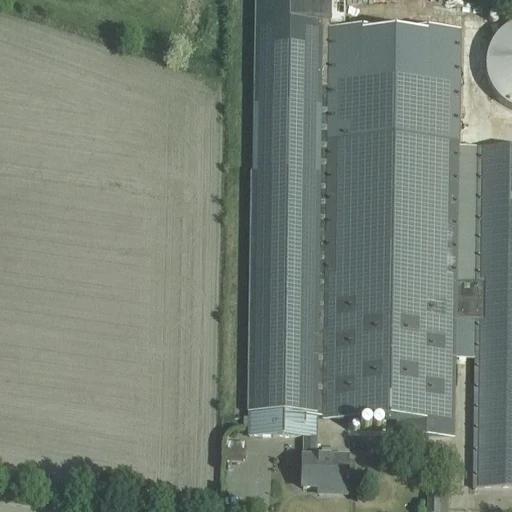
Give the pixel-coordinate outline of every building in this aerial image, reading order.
[(399,438),(451,438),(452,320),(475,321),(475,284),(456,284),(461,33),(328,32),(329,27),(344,28),(343,0),(254,0),(249,419),(316,420),(400,422),(399,438)] [(502,105),(509,110),(511,111),(511,26),(511,27),(503,32),(495,39),(490,48),(486,59),(485,70),(486,81),(490,91),(495,99),(502,105)] [(475,284),(475,321),(472,491),(511,491),(511,150),(477,150),(475,284)] [(315,461),(316,420),(249,419),(249,438),(304,439),(303,461),(302,460),(301,490),(327,491),(327,495),(346,495),(346,461),(315,461)] [(225,444),(224,463),(237,464),(237,444),(225,444)] [(447,511),(447,507),(439,507),(439,501),(427,500),(426,511),(447,511)]
